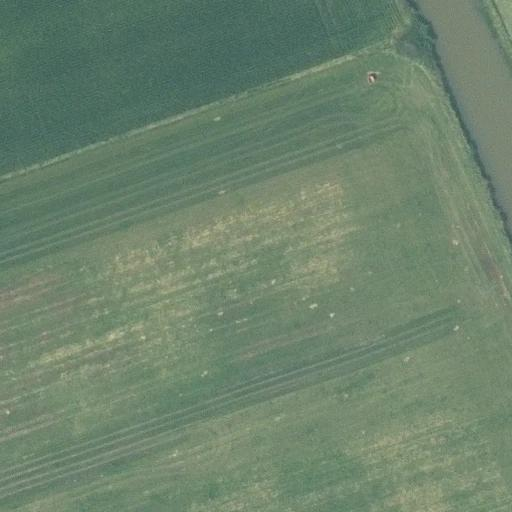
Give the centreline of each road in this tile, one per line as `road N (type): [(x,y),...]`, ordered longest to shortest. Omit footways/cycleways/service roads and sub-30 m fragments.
road 1 (residential): [(200,145),(288,413),(351,511)]
road 2 (residential): [(0,220),(200,145)]
road 3 (residential): [(136,0),(200,145)]
